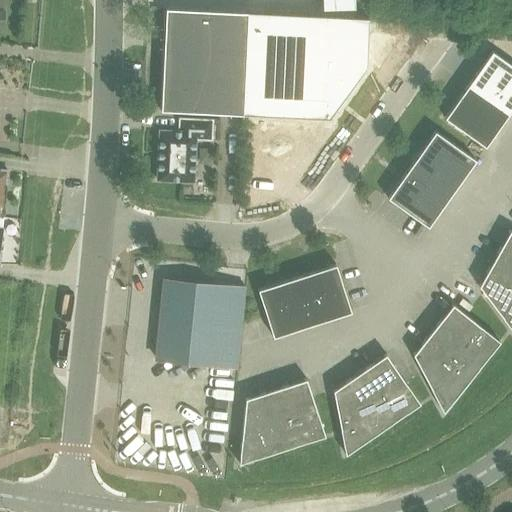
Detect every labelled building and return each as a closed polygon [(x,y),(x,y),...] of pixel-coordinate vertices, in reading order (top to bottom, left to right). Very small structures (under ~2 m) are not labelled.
[(247,11),(165,7),(161,109),(242,113),(247,11)] [(247,11),(242,113),(329,117),(334,109),(343,97),(366,66),(368,17),(357,17),(247,11)] [(511,64),(492,50),(468,84),(509,113),(511,107),(511,64)] [(509,113),(468,84),(444,117),(485,146),(509,113)] [(192,180),(191,181),(193,181),(193,179),(193,177),(195,138),(209,138),(209,139),(211,139),(211,137),(212,121),(212,119),(210,119),(210,120),(181,118),(179,118),(179,119),(180,119),(179,131),(161,130),(159,130),(159,131),(157,177),(157,179),(158,179),(192,180)] [(435,130),(411,163),(452,193),(476,159),(435,130)] [(428,226),(452,193),(411,163),(387,197),(428,226)] [(511,230),(510,229),(498,251),(511,259),(511,230)] [(511,259),(498,251),(486,272),(511,286),(511,259)] [(297,276),(312,324),(351,311),(336,263),(297,276)] [(511,286),(486,272),(478,285),(502,317),(511,329),(511,286)] [(312,324),(297,276),(258,289),(273,336),(312,324)] [(164,278),(156,358),(236,366),(244,286),(164,278)] [(437,323),(484,360),(499,340),(481,326),(452,303),(437,323)] [(437,323),(422,342),(469,379),(484,360),(437,323)] [(454,397),(469,379),(422,342),(413,353),(431,388),(431,389),(440,405),(440,404),(443,411),(454,397)] [(365,367),(399,417),(420,402),(406,383),(386,353),(365,367)] [(365,367),(345,381),(379,430),(399,417),(365,367)] [(306,378),(282,385),(301,443),(325,435),(317,412),(306,378)] [(360,444),(379,430),(345,381),(333,389),(340,428),(344,446),(345,453),(360,443),(360,444)] [(282,385),(259,393),(278,450),(301,443),(282,385)] [(278,450),(259,393),(245,397),(241,437),(239,455),(239,462),(255,457),(278,450)]
